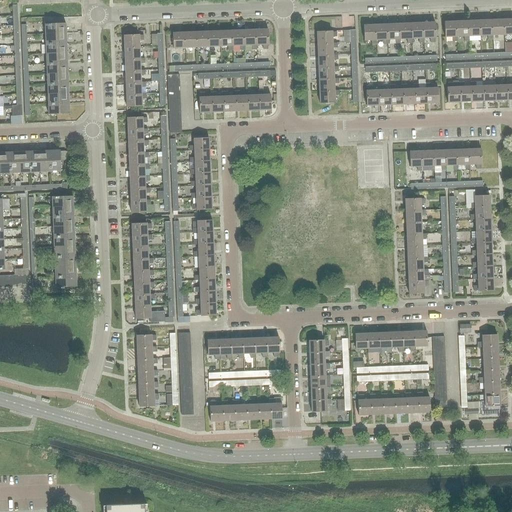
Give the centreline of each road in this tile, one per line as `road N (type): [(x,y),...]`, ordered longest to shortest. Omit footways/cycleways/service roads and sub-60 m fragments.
road 1 (residential): [(80,422),(104,316),(95,131)]
road 2 (residential): [(234,323),(227,135),(288,128)]
road 3 (residential): [(288,128),(511,119)]
road 4 (primary): [(80,422),(206,455),(297,454)]
road 5 (residential): [(283,10),(504,0)]
road 6 (primary): [(297,454),(511,445)]
road 7 (residential): [(91,15),(283,10)]
road 8 (residential): [(290,320),(450,314)]
road 9 (residential): [(297,454),(290,320)]
